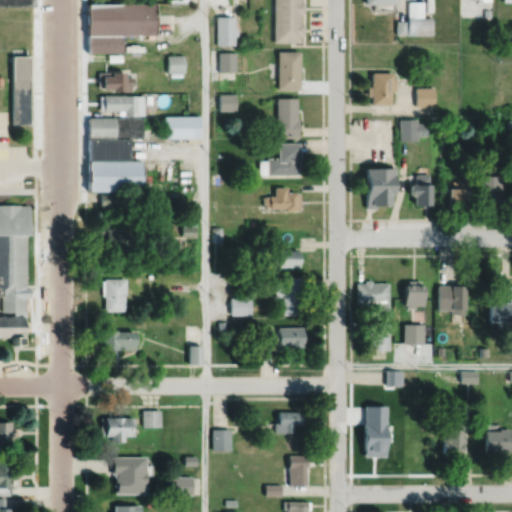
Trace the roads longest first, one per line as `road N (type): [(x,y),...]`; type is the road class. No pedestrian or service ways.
road 1 (residential): [(335,0),(337,511)]
road 2 (residential): [(59,0),(60,511)]
road 3 (residential): [(0,384),(336,383)]
road 4 (residential): [(336,236),(511,236)]
road 5 (residential): [(337,492),(511,491)]
